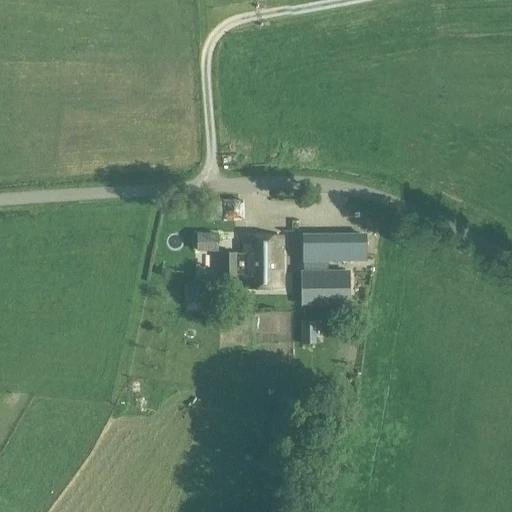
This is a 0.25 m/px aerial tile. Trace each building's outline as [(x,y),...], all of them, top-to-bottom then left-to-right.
[(326,221),(350,222),(351,205),(327,205),(326,221)] [(325,209),(291,208),(291,219),(325,219),(325,209)] [(218,235),(197,235),(197,252),(218,252),(218,235)] [(366,260),(366,236),(302,237),(302,261),(366,260)] [(221,255),(221,282),(236,282),(236,275),(244,275),(244,290),(283,289),(282,237),(244,237),(244,255),(221,255)] [(350,273),(302,273),(303,305),(351,305),(350,273)] [(193,284),(192,300),(213,301),(215,286),(193,284)]
